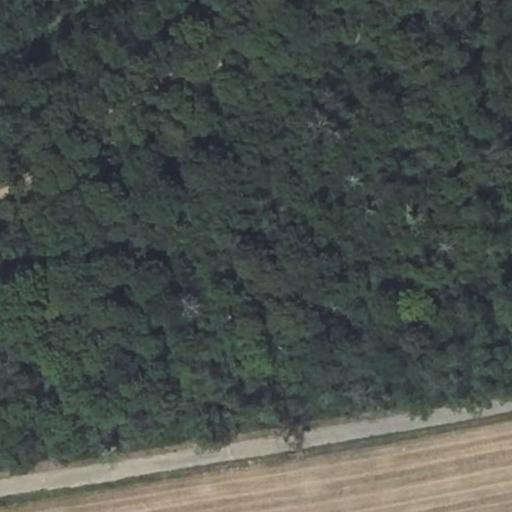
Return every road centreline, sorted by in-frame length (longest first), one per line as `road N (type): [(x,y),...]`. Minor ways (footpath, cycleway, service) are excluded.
road 1 (unclassified): [(0,486),(511,403)]
road 2 (track): [(0,90),(135,0)]
